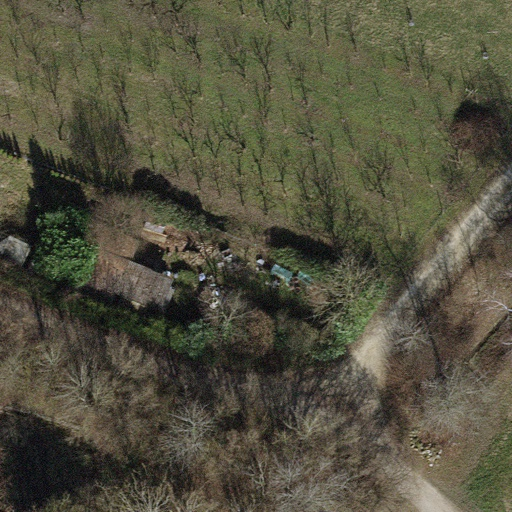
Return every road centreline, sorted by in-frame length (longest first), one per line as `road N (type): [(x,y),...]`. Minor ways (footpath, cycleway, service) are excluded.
road 1 (track): [(349,414),(187,372),(0,303)]
road 2 (track): [(349,414),(393,324),(511,188)]
road 3 (track): [(445,511),(349,414)]
